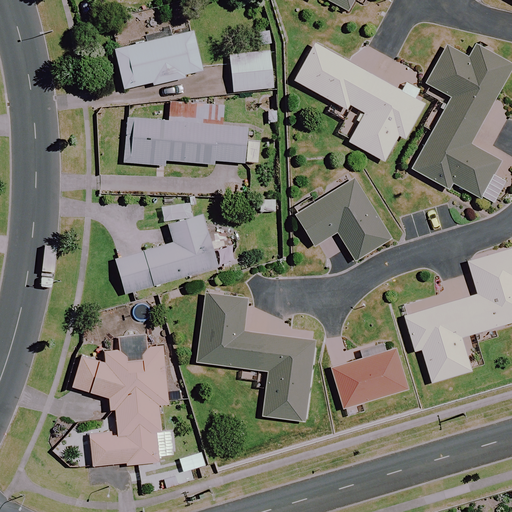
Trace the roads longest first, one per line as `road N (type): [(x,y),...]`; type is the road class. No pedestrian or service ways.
road 1 (tertiary): [(9,0),(36,132),(20,317),(0,377)]
road 2 (residential): [(511,222),(393,260),(330,297),(259,292)]
road 3 (residential): [(264,511),(511,438)]
